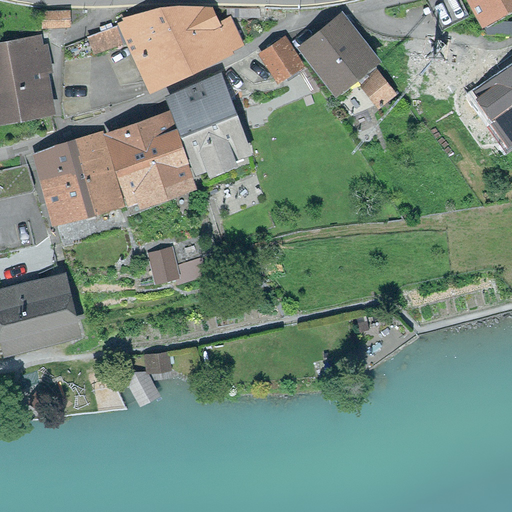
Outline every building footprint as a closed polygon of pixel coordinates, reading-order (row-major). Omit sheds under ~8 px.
[(459,0),(431,0),(428,2),(441,29),(467,16),(459,0)] [(470,0),(480,17),(510,0),(470,0)] [(125,22),(154,81),(240,40),(232,22),(214,22),(205,6),(180,6),(125,22)] [(67,12),(45,11),(44,24),(67,25),(67,12)] [(341,20),(306,48),(336,86),(371,59),(341,20)] [(97,51),(120,42),(114,27),(91,36),(97,51)] [(301,60),(286,37),(265,51),(279,74),(301,60)] [(34,39),(0,45),(0,115),(46,107),(38,67),(47,65),(44,46),(36,47),(34,39)] [(511,126),(511,56),(510,54),(501,60),(491,68),(511,96),(511,97),(499,107),(511,126)] [(377,73),(363,84),(379,103),(393,92),(377,73)] [(215,78),(171,95),(198,169),(243,152),(215,78)] [(490,148),(511,132),(511,126),(499,107),(491,113),(486,106),(469,119),(490,148)] [(167,115),(108,135),(130,198),(188,177),(167,115)] [(95,136),(75,141),(92,205),(121,197),(115,172),(105,175),(95,136)] [(92,205),(75,141),(37,152),(54,215),(92,205)] [(170,248),(150,254),(157,279),(176,274),(178,280),(202,273),(198,260),(175,266),(170,248)] [(0,307),(9,343),(71,328),(60,282),(6,296),(4,288),(0,289),(0,307)] [(168,366),(167,353),(146,355),(148,369),(168,366)] [(156,392),(144,372),(125,375),(139,401),(156,392)]
